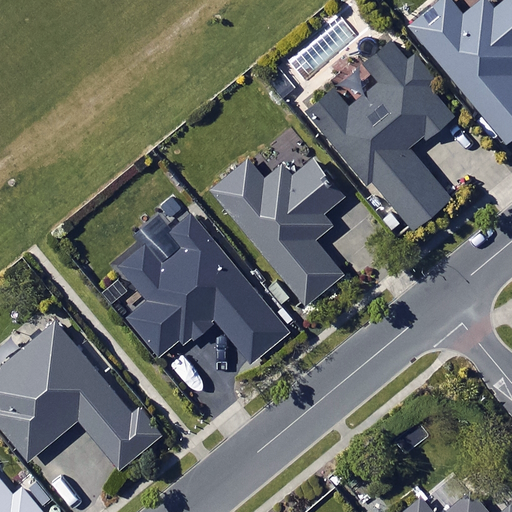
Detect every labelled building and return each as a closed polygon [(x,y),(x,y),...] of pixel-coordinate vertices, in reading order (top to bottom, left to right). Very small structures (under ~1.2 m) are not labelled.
[(450,0),(443,0),(411,26),(502,140),(511,131),(511,74),(511,73),(511,0),(504,0),(491,11),(482,0),(478,0),(461,14),(450,0)] [(452,112),(390,34),(359,59),(377,82),(347,106),(332,86),(305,107),(366,183),(369,180),(406,227),(446,195),(408,147),(452,112)] [(263,179),(246,159),(210,189),(304,303),(340,273),(313,240),(330,225),(321,214),(341,198),(309,160),(288,177),(279,166),(263,179)] [(288,330),(191,212),(166,232),(177,246),(166,255),(151,237),(117,265),(146,300),(126,317),(158,356),(180,338),(184,342),(212,319),(248,363),(288,330)] [(0,343),(0,365),(0,366),(0,426),(26,459),(76,417),(118,468),(160,433),(138,406),(130,413),(54,321),(24,346),(13,332),(0,343)] [(0,511),(44,511),(23,485),(15,491),(0,472),(0,511)] [(496,511),(486,511),(468,490),(441,511),(431,511),(417,494),(394,511),(511,511),(511,503),(510,501),(496,511)]
